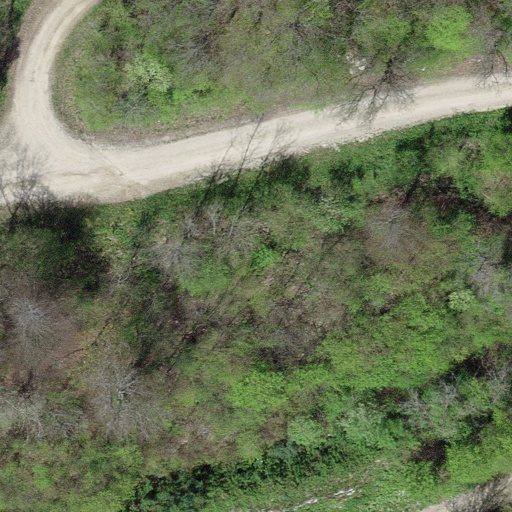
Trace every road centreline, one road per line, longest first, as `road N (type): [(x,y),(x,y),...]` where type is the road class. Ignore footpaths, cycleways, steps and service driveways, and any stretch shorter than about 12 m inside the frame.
road 1 (track): [(511,97),(0,201)]
road 2 (track): [(74,0),(40,42),(33,72),(29,197)]
